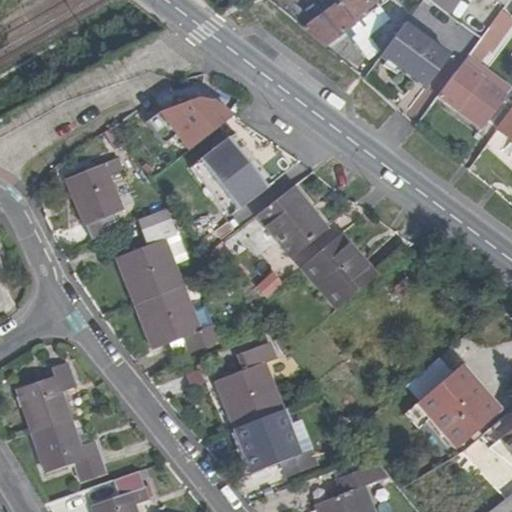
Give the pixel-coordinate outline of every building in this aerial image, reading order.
[(385,0),(341,0),(303,28),(324,46),(354,71),(366,56),(345,30),(385,0)] [(428,0),(447,14),(458,0),(428,0)] [(449,56),(405,23),(380,56),(424,89),(449,56)] [(467,31),(456,49),(465,55),(477,37),(467,31)] [(481,129),(506,96),(470,69),(475,64),(467,58),(462,63),(463,64),(440,96),(457,109),(456,110),(481,129)] [(161,111),(160,111),(145,122),(163,145),(177,134),(189,150),(233,116),(212,101),(197,98),(161,111)] [(151,101),(136,110),(145,122),(160,111),(161,111),(153,101),(151,101)] [(511,108),(497,129),(511,140),(511,108)] [(229,214),(269,183),(229,132),(189,163),(229,214)] [(125,156),(66,179),(91,240),(115,230),(109,214),(121,209),(109,178),(130,169),(125,156)] [(292,188),(256,216),(289,257),(324,229),(292,188)] [(117,258),(135,304),(182,285),(174,265),(164,240),(176,236),(166,209),(138,221),(148,246),(117,258)] [(174,265),(186,260),(176,236),(164,240),(174,265)] [(338,236),(299,269),(334,310),(373,277),(338,236)] [(219,264),(231,255),(221,243),(209,252),(219,264)] [(255,288),(266,298),(281,282),(270,271),(255,288)] [(407,277),(391,291),(400,301),(417,286),(407,277)] [(135,304),(153,350),(184,338),(190,353),(218,342),(212,326),(211,326),(199,330),(192,311),(182,285),(135,304)] [(199,330),(211,326),(204,307),(192,311),(199,330)] [(216,382),(234,428),(281,410),(263,364),(275,360),(268,344),(240,355),(246,370),(216,382)] [(438,359),(406,386),(419,401),(404,414),(417,429),(432,416),(458,446),(497,414),(457,368),(451,374),(438,359)] [(32,433),(69,420),(60,393),(75,388),(67,364),(52,369),(55,379),(18,392),(32,433)] [(299,454),(281,410),(234,428),(253,474),(282,462),(288,477),(317,466),(311,450),(299,454)] [(354,417),(345,423),(352,432),(360,425),(354,417)] [(69,420),(32,433),(46,473),(74,463),(79,479),(104,470),(94,441),(79,447),(69,420)] [(511,430),(501,439),(490,448),(511,463),(511,430)] [(318,511),(372,511),(363,487),(388,477),(377,463),(341,477),(347,492),(316,504),(318,509),(318,511)] [(93,511),(135,511),(133,506),(149,500),(148,497),(153,495),(149,485),(144,487),(139,472),(113,481),(118,496),(91,506),(93,511)] [(511,511),(511,493),(488,511),(511,511)]
